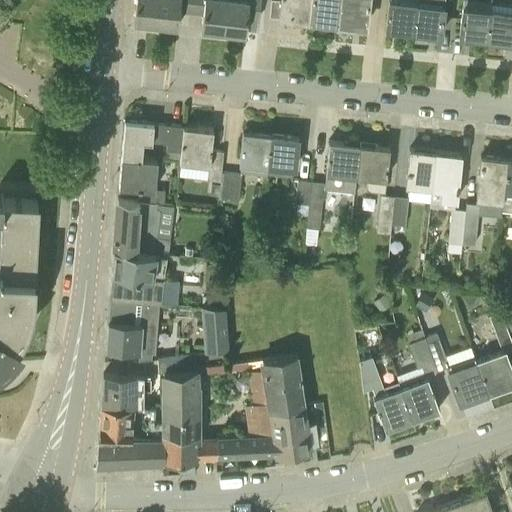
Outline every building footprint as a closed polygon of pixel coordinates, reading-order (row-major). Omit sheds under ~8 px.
[(135,0),(133,21),(155,23),(158,0),(135,0)] [(158,0),(155,23),(177,26),(179,10),(191,11),(191,0),(158,0)] [(201,28),(223,31),(226,0),(191,0),(191,11),(203,12),(201,28)] [(226,0),(223,31),(245,33),(247,17),(258,18),(260,0),(226,0)] [(280,0),(278,16),(308,19),(309,0),(280,0)] [(314,20),(315,15),(336,17),(337,0),(309,0),(308,19),(314,20)] [(337,0),(336,17),(337,17),(336,22),(353,24),(354,19),(366,20),(367,0),(337,0)] [(387,0),(385,27),(413,30),(415,0),(387,0)] [(415,0),(413,30),(441,33),(443,0),(415,0)] [(459,35),(486,38),(489,6),(462,4),(459,35)] [(511,8),(489,6),(486,38),(511,40),(511,8)] [(167,141),(166,148),(180,149),(184,124),(124,118),(121,156),(141,157),(141,156),(142,139),(167,141)] [(220,178),(220,169),(223,150),(210,148),(213,127),(184,124),(180,149),(179,159),(208,162),(207,177),(220,178)] [(266,171),(267,171),(271,133),(242,130),(238,170),(266,173),(266,171)] [(292,166),(295,167),(298,136),(271,133),(267,171),(291,173),(292,166)] [(354,190),(355,173),(359,142),(329,139),(325,181),(311,179),(308,202),(306,225),(319,226),(323,187),(354,190)] [(365,188),(384,190),(389,145),(359,142),(355,173),(367,175),(365,188)] [(408,188),(430,190),(431,186),(435,150),(409,147),(405,184),(409,184),(408,188)] [(441,187),(440,198),(456,199),(461,153),(435,150),(431,186),(441,187)] [(480,155),(476,198),(502,201),(506,157),(480,155)] [(141,156),(141,157),(121,156),(118,185),(139,187),(138,199),(157,200),(163,201),(164,188),(153,187),(156,158),(141,156)] [(502,201),(511,201),(511,157),(506,157),(502,201)] [(220,169),(220,178),(218,198),(238,199),(240,172),(220,169)] [(295,201),(308,202),(311,179),(297,178),(295,201)] [(211,182),(211,194),(218,194),(219,183),(211,182)] [(389,231),(390,221),(394,194),(380,192),(376,229),(389,231)] [(0,352),(3,356),(5,355),(2,352),(9,345),(14,339),(16,336),(18,333),(20,330),(22,326),(24,323),(27,316),(28,312),(29,309),(31,301),(32,294),(32,289),(37,200),(2,198),(2,194),(0,193),(0,352)] [(394,194),(390,221),(405,223),(408,195),(394,194)] [(117,197),(113,247),(164,253),(164,252),(166,252),(168,236),(158,236),(160,209),(156,206),(157,200),(138,199),(117,197)] [(465,207),(461,241),(474,243),(476,226),(477,212),(478,201),(476,201),(466,200),(465,207)] [(460,251),(461,241),(465,207),(454,206),(451,207),(447,250),(460,251)] [(110,297),(156,301),(160,301),(164,253),(113,247),(113,248),(114,249),(115,264),(115,268),(112,268),(110,297)] [(373,300),(380,311),(391,304),(383,292),(373,300)] [(421,292),(415,303),(426,308),(432,298),(421,292)] [(105,347),(138,350),(138,357),(152,355),(155,323),(154,323),(156,301),(110,297),(108,319),(105,347)] [(511,301),(500,306),(504,319),(508,329),(511,327),(511,301)] [(190,351),(194,351),(228,347),(225,306),(201,304),(203,329),(188,330),(190,351)] [(500,345),(501,345),(511,341),(511,340),(508,329),(504,319),(500,306),(488,310),(492,323),(500,345)] [(427,334),(436,365),(447,361),(436,331),(427,334)] [(400,379),(398,379),(412,417),(439,408),(425,368),(436,365),(427,334),(424,335),(410,340),(408,341),(414,358),(420,356),(423,363),(397,373),(400,379)] [(511,381),(511,371),(510,365),(503,347),(475,357),(487,390),(511,381)] [(161,371),(196,366),(194,351),(190,351),(157,355),(158,371),(161,371)] [(268,407),(303,402),(295,352),(261,357),(263,369),(268,407)] [(371,354),(359,357),(362,389),(382,384),(371,354)] [(459,400),(487,390),(475,357),(474,354),(446,364),(459,400)] [(160,414),(162,413),(196,412),(196,406),(200,406),(200,379),(199,379),(198,374),(247,368),(248,371),(263,369),(261,357),(196,366),(161,371),(160,414)] [(248,432),(271,431),(268,407),(263,369),(248,371),(252,401),(244,402),(248,432)] [(136,404),(136,402),(136,388),(151,388),(151,373),(103,372),(100,403),(136,404)] [(385,427),(412,417),(398,379),(384,384),(386,389),(373,394),(385,427)] [(271,431),(274,451),(274,452),(276,452),(276,451),(310,449),(307,430),(303,402),(268,407),(271,431)] [(144,428),(148,428),(148,423),(153,424),(153,412),(146,412),(146,404),(136,404),(100,403),(98,436),(131,435),(132,417),(145,418),(144,428)] [(163,458),(195,456),(195,437),(179,438),(178,430),(162,430),(162,422),(155,422),(156,404),(146,404),(146,412),(153,412),(153,424),(148,423),(148,428),(150,428),(150,436),(162,436),(163,458)] [(179,438),(195,437),(202,436),(202,424),(200,424),(200,406),(196,406),(196,412),(162,413),(162,422),(162,430),(178,430),(179,438)] [(216,455),(274,451),(271,431),(248,432),(215,434),(216,455)] [(120,461),(163,458),(162,436),(150,436),(131,435),(98,436),(96,456),(97,457),(100,460),(101,461),(120,461)] [(493,511),(485,489),(461,497),(466,511),(493,511)] [(439,511),(466,511),(461,497),(437,506),(439,511)]
